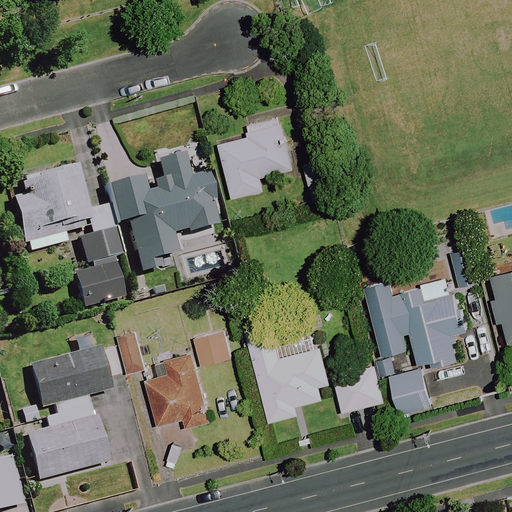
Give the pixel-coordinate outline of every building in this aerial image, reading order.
[(266,191),(263,178),(293,172),(282,120),(247,128),(249,138),(221,145),(233,198),(266,191)] [(108,207),(121,256),(132,253),(138,276),(154,272),(152,262),(177,256),(173,238),(219,226),(206,174),(190,178),(184,156),(156,163),(160,175),(103,190),(108,207)] [(323,197),(318,163),(305,165),(310,199),(323,197)] [(121,256),(108,207),(88,212),(78,171),(8,189),(25,255),(77,242),(83,266),(121,256)] [(475,285),(468,260),(453,264),(460,289),(475,285)] [(113,263),(73,277),(85,310),(125,297),(113,263)] [(506,344),(511,342),(511,272),(491,278),(506,344)] [(422,288),(419,275),(365,290),(383,357),(414,348),(419,366),(441,360),(442,365),(459,361),(452,336),(464,333),(454,296),(426,303),(422,288)] [(319,387),(331,384),(321,347),(316,348),(307,313),(263,324),(246,328),(270,423),(299,415),(297,407),(323,400),(319,387)] [(137,330),(116,334),(125,377),(145,372),(137,330)] [(228,331),(196,337),(201,365),(233,359),(228,331)] [(23,435),(90,418),(85,398),(111,392),(100,350),(29,368),(38,403),(17,408),(23,435)] [(212,424),(194,352),(167,358),(171,373),(147,379),(158,426),(184,420),(186,430),(212,424)] [(384,403),(376,366),(334,375),(342,413),(384,403)] [(432,406),(423,369),(389,377),(398,414),(432,406)] [(90,418),(23,435),(35,483),(107,465),(95,417),(90,418)] [(0,459),(0,511),(22,506),(7,458),(0,459)]
